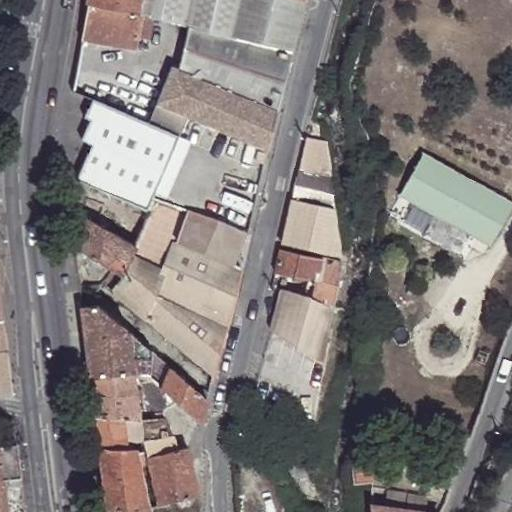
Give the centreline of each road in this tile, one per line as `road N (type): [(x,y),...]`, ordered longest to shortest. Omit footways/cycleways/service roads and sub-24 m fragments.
road 1 (residential): [(216,511),(214,457),(224,408),(327,0)]
road 2 (secondary): [(61,0),(38,121),(36,199),(61,410)]
road 3 (unclassified): [(511,343),(449,511)]
